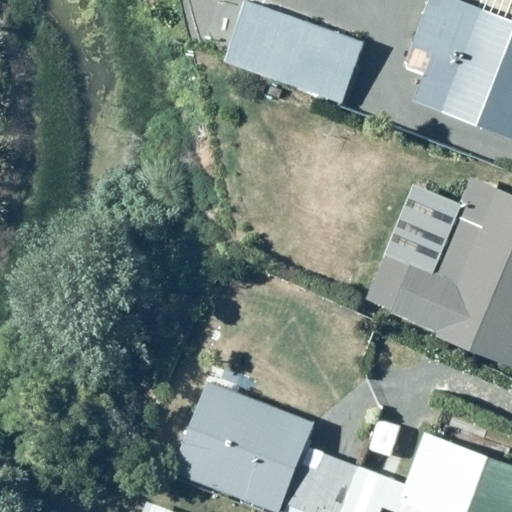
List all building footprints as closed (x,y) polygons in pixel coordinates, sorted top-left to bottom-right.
[(372,38),(264,0),(258,0),(237,62),(350,101),(372,38)] [(511,11),(480,0),(437,0),(413,67),(435,75),(425,102),(511,134),(511,11)] [(511,191),(484,180),(474,206),(423,186),(376,303),(511,358),(511,191)] [(319,445),(327,425),(222,383),(186,474),(281,511),(394,511),(396,507),(409,511),(436,511),(443,495),(445,496),(438,511),(511,511),(511,457),(440,428),(418,485),(319,445)] [(182,511),(157,502),(153,511),(182,511)]
